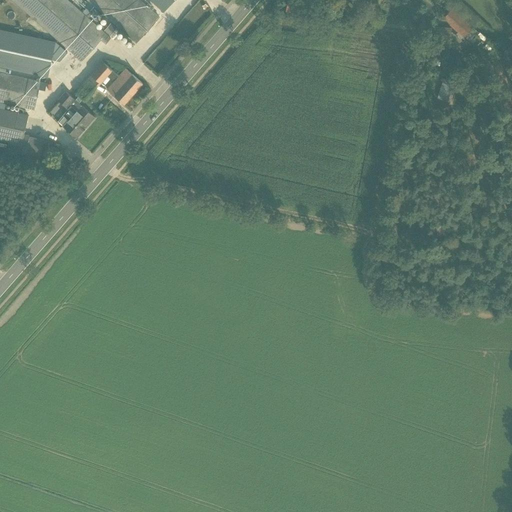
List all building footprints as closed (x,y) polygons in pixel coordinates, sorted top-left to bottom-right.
[(64,0),(11,0),(56,39),(78,61),(97,40),(104,46),(109,41),(64,0)] [(136,0),(85,0),(134,42),(156,17),(136,0)] [(152,0),(164,9),(171,0),(152,0)] [(293,0),(287,0),(286,13),(299,15),(301,1),(293,0)] [(452,9),(444,18),(450,24),(449,25),(452,28),(463,37),(473,26),(452,9)] [(321,10),(321,15),(326,16),(326,19),(333,20),(334,11),(321,10)] [(107,24),(100,27),(103,33),(109,30),(107,24)] [(56,39),(0,26),(0,66),(48,77),(56,39)] [(433,40),(450,42),(452,28),(435,26),(433,40)] [(466,39),(475,42),(477,36),(468,33),(466,39)] [(83,93),(109,66),(99,57),(74,84),(83,93)] [(124,104),(143,83),(127,68),(107,89),(124,104)] [(461,69),(459,76),(470,79),(472,73),(461,69)] [(443,80),(437,97),(447,100),(454,80),(441,76),(440,79),(443,80)] [(0,77),(0,104),(32,112),(38,86),(0,77)] [(76,138),(95,117),(68,92),(48,113),(76,138)] [(0,113),(0,145),(17,149),(24,119),(0,113)]
